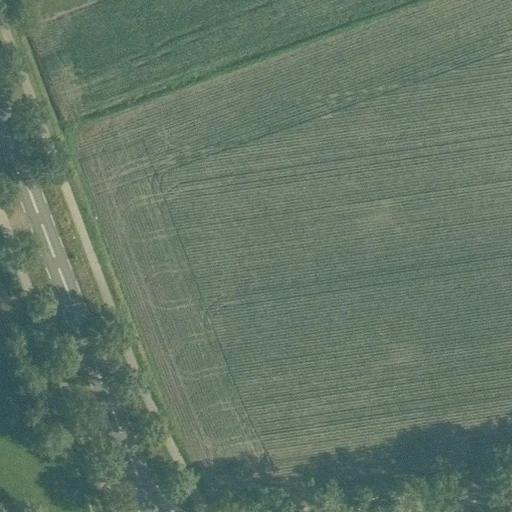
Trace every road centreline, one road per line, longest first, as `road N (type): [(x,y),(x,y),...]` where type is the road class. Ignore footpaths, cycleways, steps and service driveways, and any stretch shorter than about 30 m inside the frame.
road 1 (secondary): [(147,511),(0,118)]
road 2 (unclassified): [(354,511),(511,487)]
